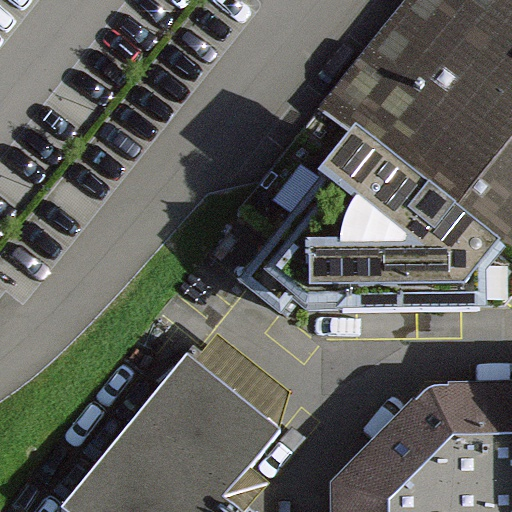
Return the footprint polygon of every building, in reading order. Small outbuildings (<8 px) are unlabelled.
[(511,0),(410,0),(387,31),(511,128),(511,0)] [(511,128),(387,31),(317,121),(346,143),(487,253),(511,272),(511,128)] [(470,273),(487,253),(346,143),(330,163),(313,148),(249,224),(268,240),(233,284),(269,313),(274,306),(287,317),(469,319),(470,273)] [(219,511),(281,436),(190,362),(67,511),(219,511)] [(511,511),(511,393),(423,394),(322,497),(322,511),(511,511)]
